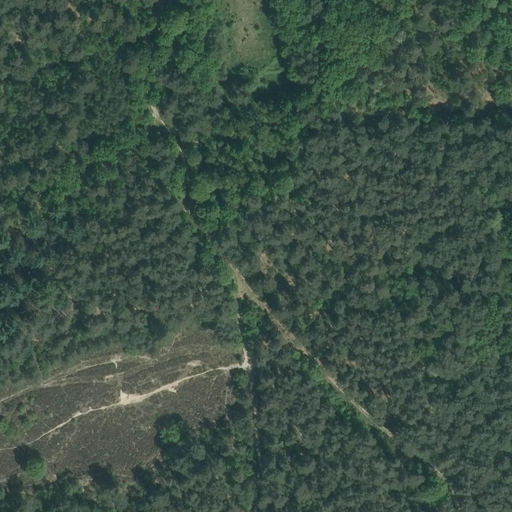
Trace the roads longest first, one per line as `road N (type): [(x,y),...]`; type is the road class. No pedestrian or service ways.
road 1 (track): [(463,511),(447,480),(312,358)]
road 2 (track): [(248,511),(254,480),(242,366)]
